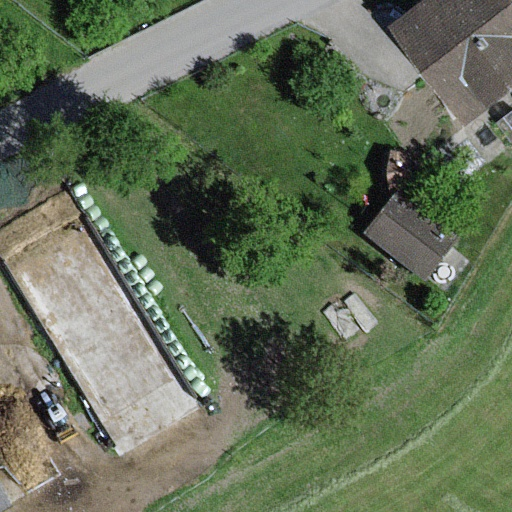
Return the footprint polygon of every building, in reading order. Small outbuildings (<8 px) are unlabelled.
[(511,0),(417,0),(402,11),(477,111),(511,85),(511,0)] [(409,188),(408,154),(388,155),(388,189),(409,188)] [(79,189),(13,222),(122,434),(188,400),(79,189)] [(398,191),(364,236),(426,282),(460,237),(398,191)] [(0,511),(9,511),(18,507),(0,474),(0,511)]
